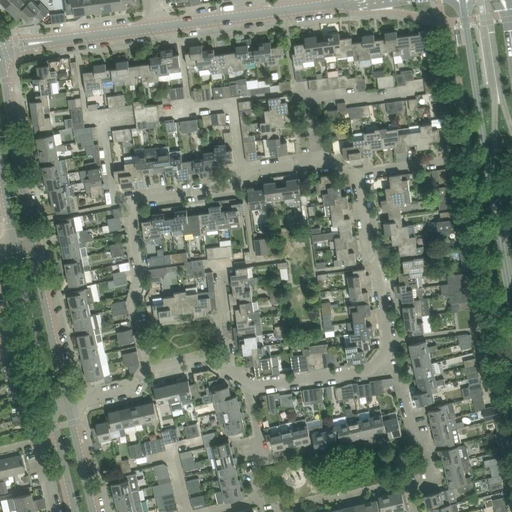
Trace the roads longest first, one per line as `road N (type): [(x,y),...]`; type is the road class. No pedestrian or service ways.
road 1 (residential): [(149,363),(132,304),(132,198),(237,182),(265,164),(329,158),(356,177),(386,352)]
road 2 (secondary): [(461,0),(511,266)]
road 3 (tertiary): [(32,243),(0,57)]
road 4 (residential): [(414,511),(410,493),(437,480),(386,352)]
road 5 (tertiary): [(66,404),(32,243)]
road 6 (tertiary): [(15,247),(50,407)]
road 7 (tertiary): [(0,51),(156,27)]
road 8 (residential): [(386,352),(375,367),(251,385)]
road 9 (residential): [(285,511),(261,496),(251,385)]
road 10 (tertiary): [(156,27),(292,8)]
